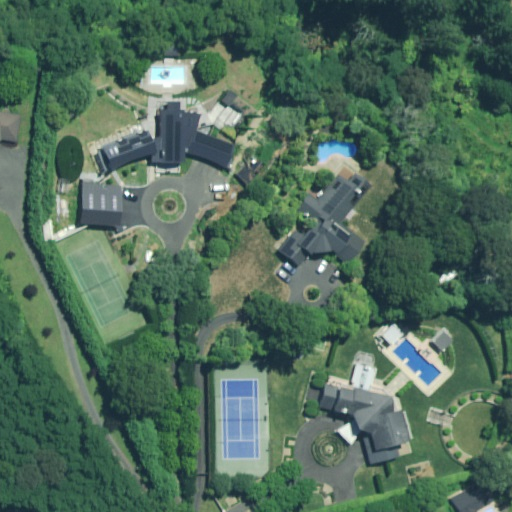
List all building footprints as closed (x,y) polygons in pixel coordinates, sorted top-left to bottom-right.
[(97,150),(105,172),(147,156),(147,163),(179,163),(179,154),(185,154),(225,168),(232,150),(187,134),(187,128),(179,128),(179,108),(158,108),(158,134),(146,133),(145,131),(97,150)] [(0,141),(16,144),(20,118),(0,114),(0,141)] [(369,188),(343,166),(314,201),(307,195),(293,212),(301,218),(275,251),(296,268),(309,252),(327,253),(343,266),(360,245),(337,226),(369,188)] [(399,336),(389,324),(377,335),(387,347),(399,336)] [(449,339),(440,332),(429,345),(438,352),(449,339)] [(365,431),(369,451),(404,442),(396,411),(387,413),(383,397),(320,385),(315,409),(348,416),(349,419),(334,434),(346,446),(361,432),(365,431)] [(472,511),(462,492),(448,500),(454,511),(472,511)]
